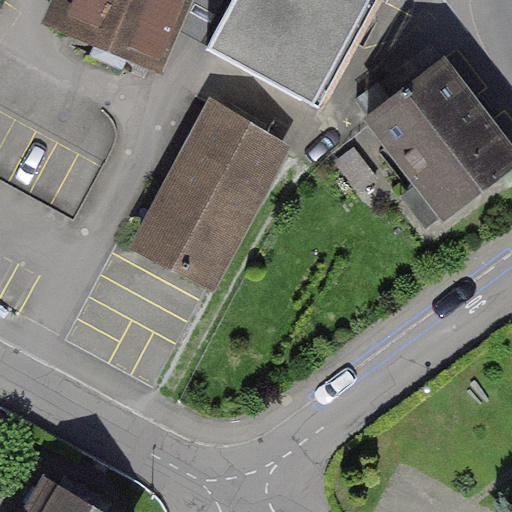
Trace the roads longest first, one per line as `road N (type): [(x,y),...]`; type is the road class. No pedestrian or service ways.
road 1 (residential): [(247,506),(511,301)]
road 2 (residential): [(0,371),(247,506)]
